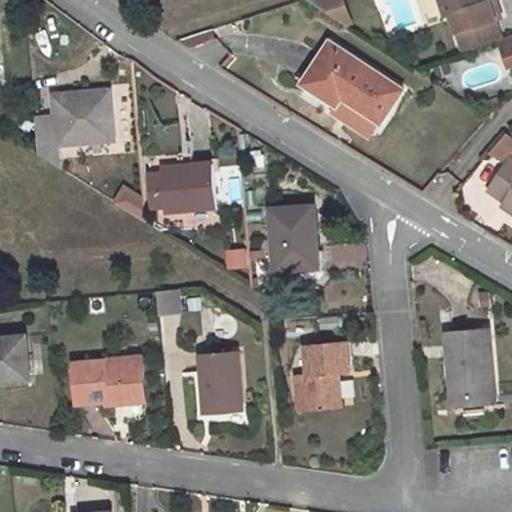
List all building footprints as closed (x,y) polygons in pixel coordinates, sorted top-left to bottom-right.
[(307,0),(353,29),(343,0),(307,0)] [(438,0),(444,16),(448,15),(460,52),(495,41),(489,21),(494,20),(488,1),(483,3),(482,0),(438,0)] [(501,18),(494,0),(482,0),(483,3),(488,1),(494,20),(501,18)] [(489,21),(495,41),(500,39),(494,20),(489,21)] [(495,41),(504,70),(505,69),(511,67),(511,34),(500,39),(495,41)] [(335,92),(343,97),(382,124),(404,91),(332,43),(306,83),(330,99),(335,92)] [(60,144),(113,139),(108,91),(54,96),(56,115),(36,117),(39,156),(62,170),(60,144)] [(335,92),(330,99),(338,105),(343,97),(335,92)] [(382,124),(343,97),(338,105),(334,111),(372,138),(382,124)] [(178,122),(153,124),(155,154),(180,152),(178,122)] [(507,202),(504,205),(511,210),(511,160),(491,190),(507,202)] [(214,164),(162,169),(166,212),(218,207),(214,164)] [(315,206),(273,210),(277,269),(318,266),(315,206)] [(225,267),(244,267),(244,247),(225,247),(225,267)] [(179,288),(158,290),(160,312),(181,310),(179,288)] [(179,314),(160,315),(160,330),(180,330),(179,314)] [(490,327),(447,332),(453,399),(495,396),(490,327)] [(26,336),(0,338),(0,380),(29,378),(26,336)] [(342,406),(339,373),(350,373),(347,341),(306,344),(308,375),(297,376),(299,410),(342,406)] [(239,351),(201,354),(205,413),(245,410),(239,351)] [(141,358),(73,364),(77,403),(106,402),(106,403),(146,400),(141,358)] [(495,396),(453,399),(454,408),(496,405),(495,396)]
